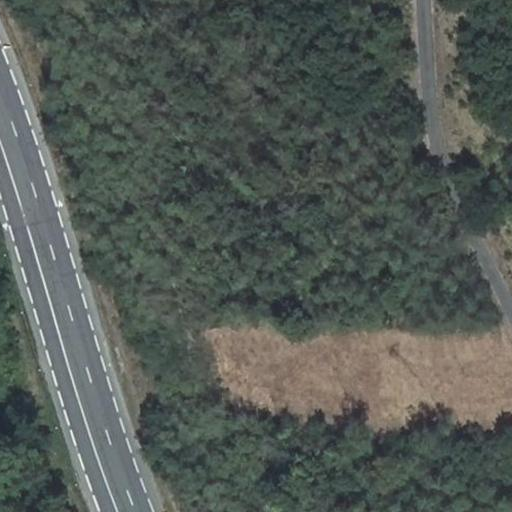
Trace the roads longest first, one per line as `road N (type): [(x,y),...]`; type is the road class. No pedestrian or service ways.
road 1 (primary): [(0,127),(113,511)]
road 2 (unclassified): [(511,323),(430,108),(420,0)]
